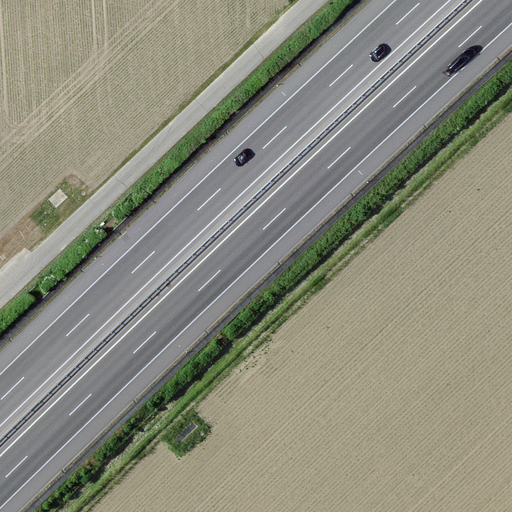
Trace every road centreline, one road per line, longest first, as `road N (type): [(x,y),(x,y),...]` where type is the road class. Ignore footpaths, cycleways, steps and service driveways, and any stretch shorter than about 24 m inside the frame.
road 1 (motorway): [(0,482),(510,0)]
road 2 (motorway): [(422,0),(0,400)]
road 3 (track): [(0,295),(315,0)]
